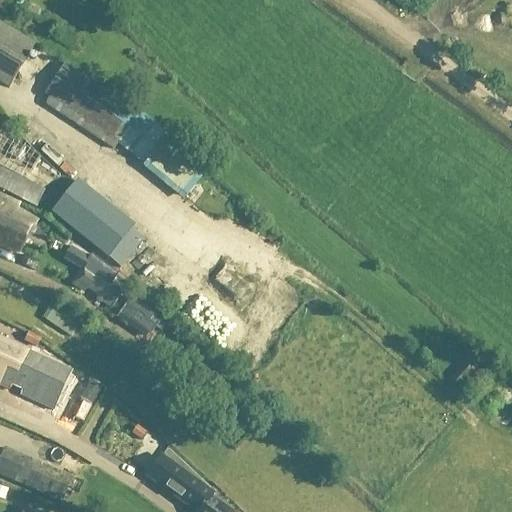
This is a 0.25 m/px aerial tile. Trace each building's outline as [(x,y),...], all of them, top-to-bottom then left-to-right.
[(0,85),(7,90),(33,48),(0,27),(0,85)] [(221,182),(166,138),(140,117),(63,67),(43,97),(48,101),(44,107),(111,152),(116,145),(142,167),(140,170),(181,204),(181,203),(192,213),(206,196),(209,195),(221,182)] [(0,172),(0,191),(35,211),(43,194),(0,172)] [(0,197),(0,249),(11,254),(35,223),(17,212),(19,208),(1,199),(1,198),(0,197)] [(129,232),(106,260),(118,269),(140,241),(129,232)] [(169,297),(179,278),(139,256),(128,274),(169,297)] [(76,279),(71,286),(84,295),(86,294),(94,299),(94,302),(109,312),(121,294),(110,287),(113,282),(116,278),(90,257),(87,261),(83,269),(76,279)] [(212,275),(254,306),(260,297),(238,281),(241,276),(222,262),(212,275)] [(150,340),(162,322),(147,312),(130,302),(119,319),(135,330),(150,340)] [(52,303),(40,319),(66,338),(78,322),(52,303)] [(44,409),(61,371),(0,342),(0,389),(7,393),(9,389),(19,394),(19,398),(44,409)] [(0,478),(59,505),(70,481),(4,451),(0,459),(0,478)] [(210,498),(159,460),(146,478),(191,511),(224,511),(208,500),(210,498)]
